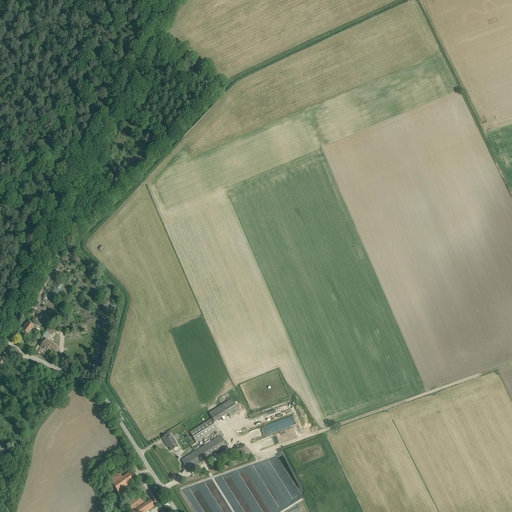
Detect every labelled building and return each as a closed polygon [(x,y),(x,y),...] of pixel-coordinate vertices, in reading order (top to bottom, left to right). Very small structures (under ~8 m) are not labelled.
[(46,283),(48,284),(49,282),(47,281),(46,280),(47,278),(47,279),(48,276),(46,275),(36,294),(35,296),(37,297),(38,295),(43,286),(45,282),(46,283)] [(60,290),(65,284),(60,281),(56,287),(52,293),(56,296),(60,290)] [(40,317),(41,316),(38,314),(34,321),(41,325),(42,323),(40,322),(42,318),(40,317)] [(28,335),(29,333),(34,326),(29,322),(22,331),(28,335)] [(50,325),(43,336),(49,341),(57,329),(50,325)] [(47,351),(49,347),(52,349),(55,345),(47,340),(46,342),(45,341),(41,346),(47,351)] [(217,430),(213,423),(228,414),(230,418),(240,412),(231,399),(209,413),(213,419),(189,433),(196,443),(217,430)] [(165,441),(171,451),(178,447),(171,436),(169,438),(168,436),(172,433),(171,430),(166,433),(167,435),(162,438),(164,441),(165,441)] [(181,460),(188,471),(227,447),(221,437),(181,460)] [(238,453),(246,449),(243,444),(235,449),(238,453)] [(123,489),(137,480),(131,471),(128,467),(109,480),(131,511),(146,511),(155,507),(150,500),(144,504),(139,496),(131,501),(123,489)]
